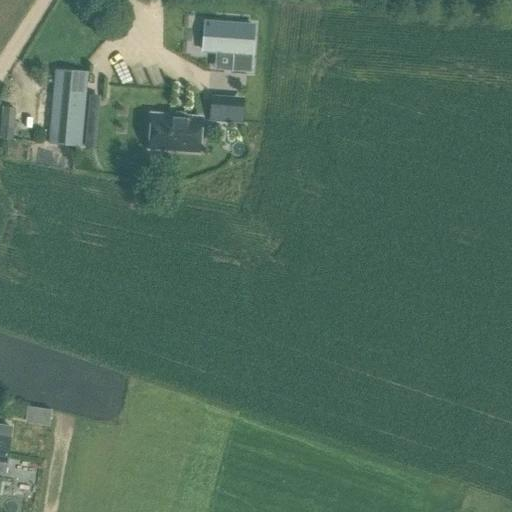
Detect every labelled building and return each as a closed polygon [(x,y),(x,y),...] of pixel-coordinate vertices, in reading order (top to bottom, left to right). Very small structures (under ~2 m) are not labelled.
[(361,60),(418,64),(422,11),(258,0),(167,0),(165,29),(232,33),(231,45),(361,54),(361,60)] [(54,68),(46,144),(82,148),(89,71),(54,68)] [(241,100),(212,98),(210,122),(240,124),(241,100)] [(0,138),(12,139),(14,106),(2,105),(0,138)] [(148,148),(198,152),(201,118),(151,115),(148,148)] [(440,159),(454,161),(455,149),(441,147),(440,159)] [(159,163),(175,163),(175,153),(159,152),(159,163)] [(0,472),(4,473),(9,439),(11,427),(0,425),(0,472)]
